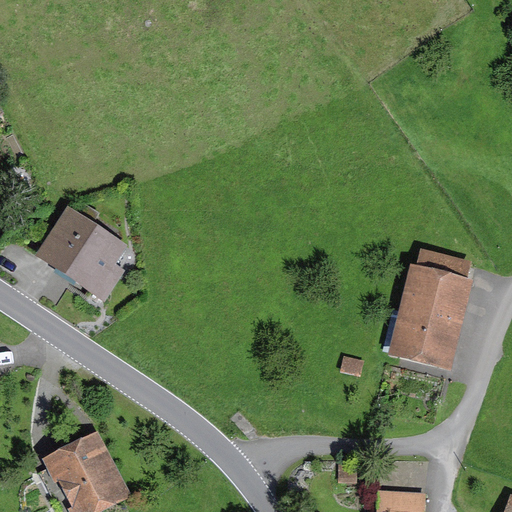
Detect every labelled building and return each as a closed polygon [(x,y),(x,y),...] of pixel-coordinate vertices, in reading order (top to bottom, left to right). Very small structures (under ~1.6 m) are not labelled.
[(87,208),(80,218),(90,224),(96,215),(87,208)] [(102,293),(114,275),(105,269),(117,249),(70,218),(46,256),(102,293)] [(40,223),(34,232),(47,240),(53,232),(40,223)] [(391,350),(442,362),(465,266),(425,255),(409,321),(399,318),(391,350)] [(344,359),(341,371),(356,374),(359,362),(344,359)] [(54,466),(77,511),(83,511),(120,493),(94,444),(54,466)] [(340,468),(340,482),(355,482),(355,468),(340,468)] [(378,511),(422,511),(424,497),(379,495),(378,511)]
